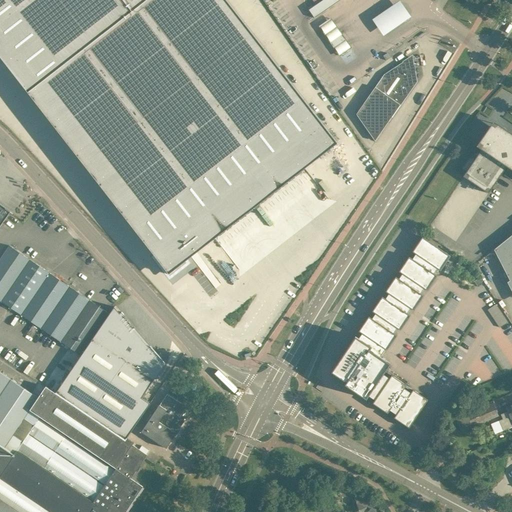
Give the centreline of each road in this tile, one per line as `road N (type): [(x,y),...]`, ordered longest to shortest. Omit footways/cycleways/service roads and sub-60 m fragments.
road 1 (secondary): [(269,388),(511,16)]
road 2 (unclassified): [(199,352),(0,135)]
